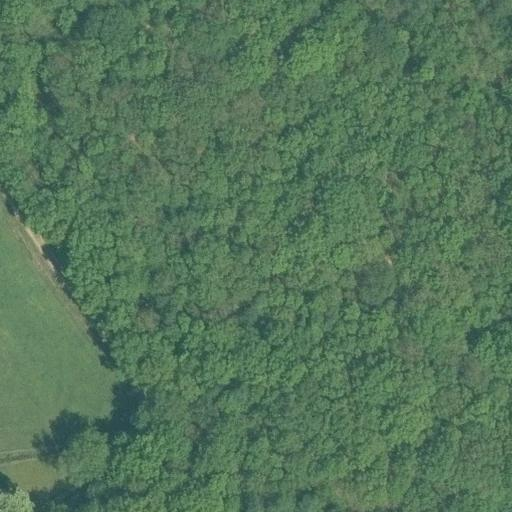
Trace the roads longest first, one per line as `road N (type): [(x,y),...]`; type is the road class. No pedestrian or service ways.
road 1 (track): [(0,177),(132,379),(145,426)]
road 2 (track): [(145,426),(114,470),(47,511)]
